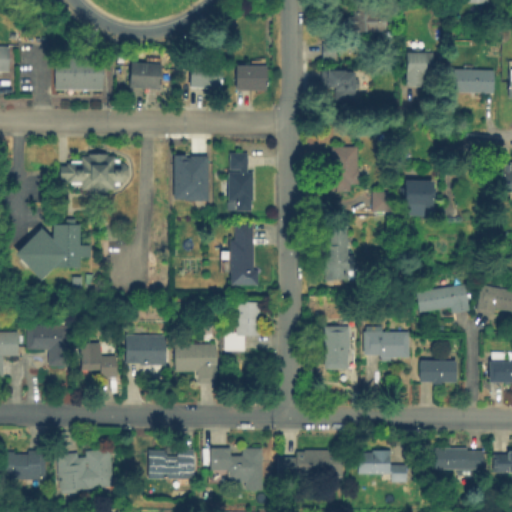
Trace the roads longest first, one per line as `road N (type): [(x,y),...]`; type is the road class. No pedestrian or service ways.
road 1 (residential): [(511,417),(0,415)]
road 2 (residential): [(289,0),(292,416)]
road 3 (residential): [(291,123),(0,119)]
road 4 (motorway): [(213,0),(177,26),(140,34),(105,26),(72,0)]
